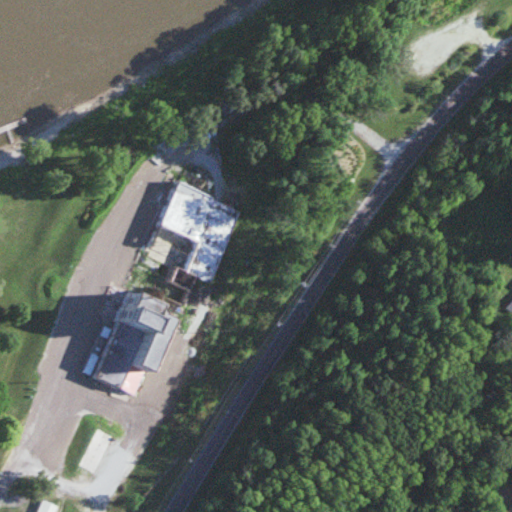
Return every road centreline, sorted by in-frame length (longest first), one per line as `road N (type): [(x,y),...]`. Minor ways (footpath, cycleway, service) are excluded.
road 1 (residential): [(0,454),(133,268),(275,113),(411,149)]
road 2 (secondary): [(169,511),(346,234),(411,149)]
road 3 (secondary): [(411,149),(511,48)]
